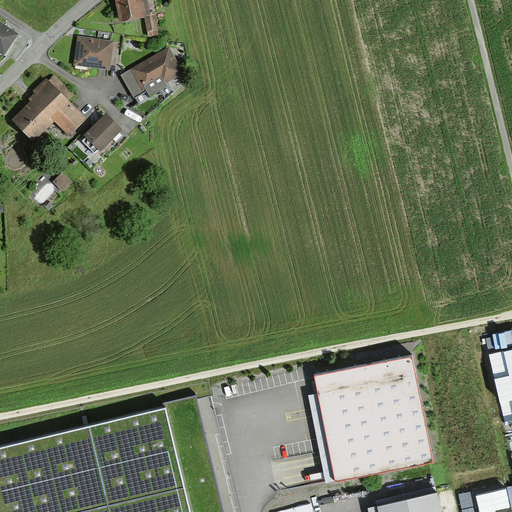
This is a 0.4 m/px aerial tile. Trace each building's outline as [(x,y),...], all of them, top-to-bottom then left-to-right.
[(116,0),(120,20),(143,16),(147,36),(156,35),(152,12),(148,13),(145,0),(116,0)] [(13,35),(0,27),(0,54),(2,55),(13,35)] [(88,62),(87,65),(106,68),(109,46),(92,44),(92,41),(78,39),(75,60),(88,62)] [(162,82),(178,72),(166,51),(133,71),(139,81),(130,86),(133,90),(158,76),(162,82)] [(44,81),(32,92),(38,98),(15,122),(30,138),(50,118),(67,135),(82,119),(66,102),(72,96),(52,77),(46,83),(44,81)] [(117,129),(105,117),(86,136),(98,148),(117,129)] [(61,190),(69,182),(63,176),(54,184),(61,190)] [(432,461),(411,355),(313,374),(334,480),(432,461)] [(222,511),(194,397),(0,445),(0,511),(222,511)] [(438,511),(434,494),(380,507),(380,511),(438,511)]
